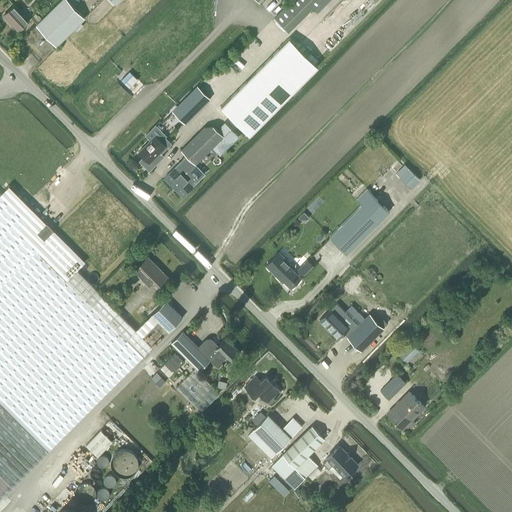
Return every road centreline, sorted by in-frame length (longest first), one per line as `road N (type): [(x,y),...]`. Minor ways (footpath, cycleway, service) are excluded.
road 1 (unclassified): [(455,511),(0,54)]
road 2 (unknown): [(138,193),(278,32)]
road 3 (unknown): [(93,149),(219,23),(232,0)]
